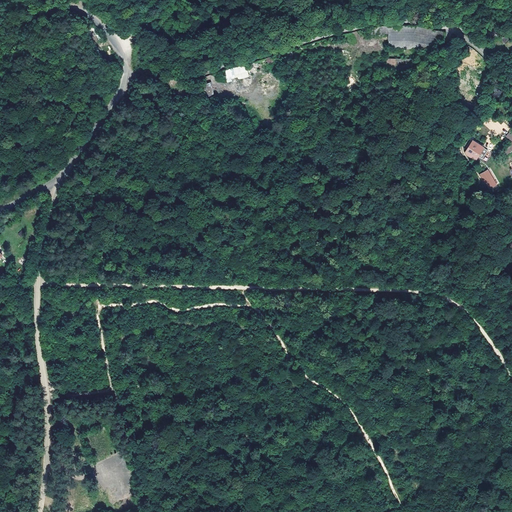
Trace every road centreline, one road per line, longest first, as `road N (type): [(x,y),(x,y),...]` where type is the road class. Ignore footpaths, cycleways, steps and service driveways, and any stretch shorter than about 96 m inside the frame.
road 1 (track): [(511,376),(473,317),(427,292),(0,287)]
road 2 (track): [(122,75),(199,73),(384,20),(511,31)]
road 3 (unclassified): [(0,32),(73,7),(110,40),(122,75),(54,181),(0,212)]
road 4 (track): [(54,181),(38,284),(45,511)]
road 5 (track): [(122,75),(184,154),(241,287)]
road 6 (track): [(458,30),(488,61),(494,83),(490,103),(461,137),(459,155),(511,211)]
road 7 (track): [(427,292),(426,191),(459,155)]
